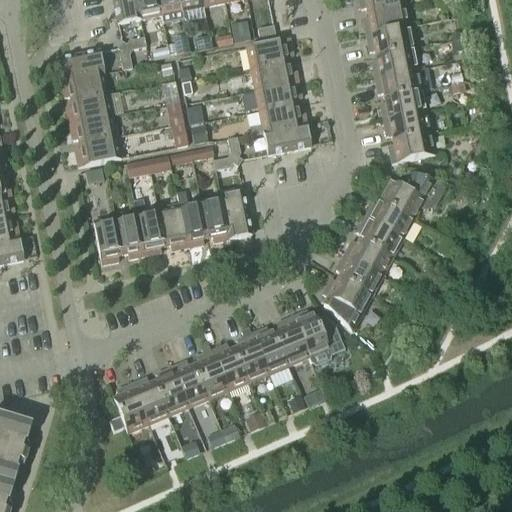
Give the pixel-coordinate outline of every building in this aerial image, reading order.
[(134,0),(135,1),(139,23),(160,18),(156,0),(134,0)] [(182,14),(178,0),(156,0),(160,18),(161,18),(163,27),(185,22),(183,14),(182,14)] [(178,0),(182,14),(183,14),(203,10),(200,0),(178,0)] [(224,5),(222,0),(200,0),(203,10),(224,5)] [(402,0),(357,0),(360,12),(366,11),(367,16),(404,8),(402,0)] [(135,1),(113,6),(117,27),(139,23),(135,1)] [(404,8),(367,16),(368,21),(362,22),(366,38),(409,30),(404,8)] [(246,25),(230,28),(234,47),(250,44),(246,25)] [(260,41),(276,38),(274,28),(258,31),(260,41)] [(413,51),(409,30),(366,38),(369,55),(375,53),(376,59),(413,51)] [(456,33),(449,35),(451,44),(458,42),(456,33)] [(230,37),(215,39),(217,49),(232,46),(230,37)] [(190,56),(187,38),(172,41),(173,47),(167,48),(169,59),(169,60),(190,56)] [(210,39),(194,42),(197,55),(212,52),(210,39)] [(132,53),(145,50),(143,40),(128,43),(125,48),(132,53)] [(250,72),(287,65),(286,60),(292,59),(288,41),(245,50),(250,72)] [(452,55),(461,54),(458,42),(451,44),(450,44),(452,55)] [(167,48),(151,51),(153,62),(169,59),(167,48)] [(413,51),(376,59),(377,64),(371,65),(374,81),(417,72),(413,51)] [(121,73),(131,71),(128,58),(121,53),(119,57),(121,73)] [(82,81),(104,77),(99,54),(78,58),(82,81)] [(82,81),(78,58),(56,62),(61,86),(82,81)] [(288,70),(287,65),(250,72),(254,94),(297,85),(294,69),(288,70)] [(160,68),(162,78),(171,76),(169,66),(160,68)] [(186,69),(177,71),(179,85),(189,83),(186,69)] [(417,72),(374,81),(377,97),(383,96),(384,101),(422,93),(417,72)] [(104,77),(82,81),(61,86),(64,101),(70,99),(71,105),(108,98),(104,77)] [(460,78),(450,79),(452,87),(462,85),(460,78)] [(175,84),(161,87),(163,97),(177,94),(175,84)] [(191,84),(180,86),(183,101),(194,98),(191,84)] [(297,85),(254,94),(258,115),(296,107),(295,102),(300,101),(297,85)] [(452,87),(451,88),(453,96),(464,94),(463,85),(462,85),(452,87)] [(422,93),(384,101),(385,106),(379,107),(383,124),(426,115),(422,93)] [(108,98),(71,105),(72,109),(66,111),(69,128),(112,119),(108,98)] [(179,106),(166,108),(165,108),(170,129),(183,127),(179,106)] [(296,107),(258,115),(261,128),(248,130),(250,138),(262,135),(263,136),(284,132),(306,127),(302,111),(297,112),(296,107)] [(188,127),(202,124),(198,109),(184,112),(188,127)] [(426,115),(383,124),(386,140),(392,138),(393,143),(430,136),(426,115)] [(112,119),(69,128),(72,143),(78,142),(79,147),(116,140),(112,119)] [(183,127),(170,130),(175,151),(188,149),(183,127)] [(310,150),(306,127),(284,132),(289,154),(310,150)] [(189,131),(192,148),(206,145),(203,128),(189,131)] [(284,132),(263,136),(267,158),(289,154),(284,132)] [(430,136),(393,143),(394,148),(388,150),(391,167),(435,158),(430,136)] [(116,140),(79,147),(80,152),(74,153),(77,170),(121,162),(116,140)] [(236,160),(239,156),(236,140),(227,142),(229,156),(236,160)] [(204,152),(191,154),(193,164),(206,161),(204,152)] [(191,154),(177,157),(179,167),(193,164),(191,154)] [(161,160),(147,163),(150,177),(164,174),(161,160)] [(230,170),(233,165),(226,160),(213,163),(215,173),(230,170)] [(147,163),(134,166),(137,180),(150,177),(147,163)] [(100,172),(84,175),(87,188),(103,184),(100,172)] [(462,173),(458,185),(475,191),(478,178),(462,173)] [(382,201),(379,206),(413,224),(419,212),(423,213),(427,213),(431,212),(434,210),(436,207),(447,187),(408,178),(401,191),(385,183),(376,198),(382,201)] [(0,179),(0,201),(10,199),(7,183),(1,184),(0,179)] [(243,194),(221,199),(225,220),(247,215),(243,194)] [(185,196),(177,198),(179,207),(187,250),(203,247),(202,241),(207,240),(200,203),(186,206),(185,196)] [(13,216),(10,199),(0,201),(0,223),(8,222),(7,217),(13,216)] [(221,199),(200,203),(207,240),(212,239),(213,245),(229,242),(225,220),(221,199)] [(135,216),(136,215),(145,259),(160,256),(159,250),(165,249),(157,211),(144,214),(142,203),(133,205),(135,216)] [(413,224),(379,206),(377,210),(371,207),(364,222),(402,243),(413,224)] [(187,250),(179,207),(157,211),(165,249),(169,248),(170,254),(187,250)] [(145,259),(136,215),(135,216),(115,220),(122,257),(127,256),(128,262),(145,259)] [(247,215),(225,220),(229,242),(251,237),(247,215)] [(122,257),(115,220),(92,224),(101,267),(118,264),(117,258),(122,257)] [(8,222),(0,223),(0,245),(18,242),(15,226),(9,227),(8,222)] [(402,243),(364,222),(356,236),(361,239),(358,244),(392,262),(402,243)] [(435,255),(447,262),(456,246),(444,239),(435,255)] [(18,242),(0,245),(0,260),(2,268),(23,264),(18,242)] [(392,262),(358,244),(356,248),(351,245),(343,260),(361,269),(381,281),(392,262)] [(361,269),(343,260),(335,274),(340,277),(338,282),(371,300),(381,281),(361,269)] [(429,282),(434,272),(427,267),(421,278),(429,282)] [(371,300),(338,282),(335,286),(330,283),(322,299),(327,301),(323,309),(351,336),(371,300)] [(405,294),(417,301),(420,295),(408,289),(405,294)] [(405,294),(403,300),(414,306),(417,301),(405,294)] [(305,314),(291,320),(305,353),(308,360),(307,360),(310,367),(311,367),(315,370),(330,363),(330,358),(329,357),(343,351),(334,330),(323,319),(316,322),(314,318),(308,320),(307,319),(305,314)] [(277,331),(273,333),(288,368),(307,360),(308,360),(305,353),(291,320),(275,327),(277,331)] [(265,329),(251,336),(268,376),(273,388),(289,381),(284,369),(288,368),(273,333),(268,335),(265,329)] [(237,348),(233,349),(247,385),(268,376),(251,336),(250,336),(247,330),(240,333),(243,339),(235,342),(237,348)] [(198,366),(193,368),(207,402),(227,393),(211,352),(208,346),(200,349),(203,355),(195,359),(198,366)] [(225,346),(211,352),(227,393),(247,385),(233,349),(228,352),(225,346)] [(185,365),(171,371),(187,410),(207,402),(193,368),(188,370),(185,365)] [(157,383),(153,385),(167,418),(187,410),(171,371),(155,378),(157,383)] [(146,381),(131,387),(140,409),(147,426),(167,418),(153,385),(148,387),(146,381)] [(118,400),(112,402),(119,419),(119,420),(124,432),(126,435),(147,426),(140,409),(131,387),(115,394),(118,400)] [(316,397),(303,403),(306,411),(319,406),(316,397)] [(301,399),(287,404),(293,417),(296,415),(297,415),(305,411),(306,411),(303,403),(301,399)] [(259,414),(244,421),(250,434),(265,428),(262,421),(261,419),(259,414)] [(0,418),(0,485),(12,489),(20,464),(24,465),(27,455),(23,454),(31,428),(0,418)] [(119,420),(108,425),(113,436),(121,433),(124,432),(119,420)] [(234,427),(219,433),(224,445),(239,439),(234,427)] [(219,433),(206,438),(211,450),(224,445),(219,433)] [(194,443),(180,449),(185,461),(199,455),(194,443)] [(150,468),(141,472),(144,479),(153,475),(150,468)] [(5,511),(12,489),(0,485),(0,511),(5,511)]
